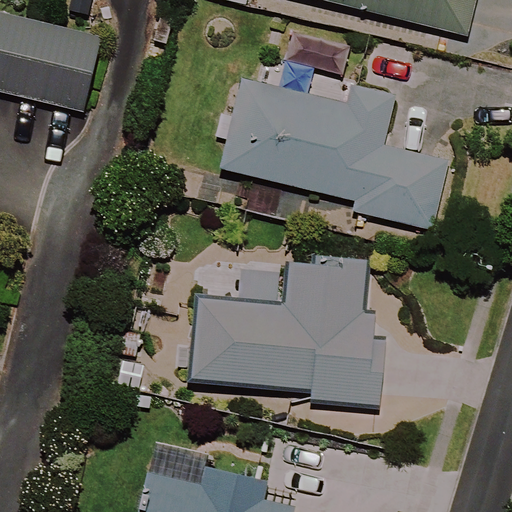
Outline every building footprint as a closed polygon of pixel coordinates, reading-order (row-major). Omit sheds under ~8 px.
[(315,0),(465,36),(473,0),(315,0)] [(106,42),(0,17),(0,94),(89,115),(106,42)] [(395,149),(406,104),(381,97),(392,52),(366,46),(351,110),(245,84),(224,171),(356,203),(353,212),(431,231),(448,162),(395,149)] [(313,406),(389,409),(392,344),(375,343),(378,272),(289,268),(288,307),(199,303),(196,388),(314,393),(313,406)] [(303,511),(304,507),(269,499),(272,486),(208,471),(204,487),(150,475),(141,511),(303,511)]
